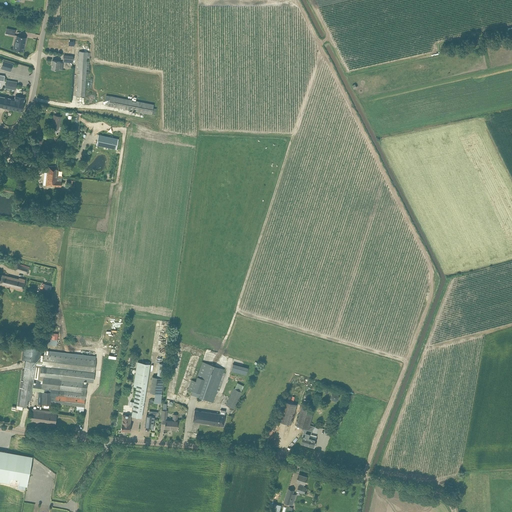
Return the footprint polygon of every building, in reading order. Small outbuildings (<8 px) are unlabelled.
[(26,37),(17,35),(15,41),(13,49),(23,51),(26,37)] [(79,51),(76,96),(85,97),(88,52),(79,51)] [(51,69),(58,69),(62,70),(63,62),(59,61),(52,60),(51,69)] [(12,68),(13,64),(3,61),(1,68),(7,70),(8,66),(12,68)] [(0,106),(17,110),(22,111),(24,98),(19,97),(19,100),(0,95),(0,106)] [(106,95),(105,101),(109,100),(108,105),(151,114),(152,113),(155,113),(156,108),(153,107),(153,104),(106,95)] [(61,116),(54,115),(51,128),(57,129),(61,116)] [(96,145),(116,149),(118,139),(98,135),(96,145)] [(48,165),(47,172),(46,185),(61,187),(62,178),(57,177),(58,167),(48,165)] [(15,270),(27,274),(29,268),(17,263),(15,270)] [(16,290),(22,292),(25,280),(19,278),(18,279),(1,274),(0,276),(0,284),(16,289),(16,290)] [(50,292),(52,285),(41,283),(39,290),(50,292)] [(22,386),(20,406),(26,407),(27,400),(31,400),(34,375),(37,375),(36,387),(40,389),(43,389),(42,405),(50,405),(51,401),(55,402),(55,403),(84,407),(87,381),(93,382),(96,360),(95,360),(96,356),(45,350),(44,354),(43,354),(42,361),(40,361),(41,348),(24,345),(21,360),(26,361),(23,381),(21,381),(20,386),(22,386)] [(129,406),(133,407),(132,416),(142,417),(150,364),(140,362),(134,402),(130,401),(129,406)] [(190,395),(213,403),(224,370),(202,362),(195,381),(191,380),(188,390),(192,391),(190,395)] [(233,363),(231,370),(246,375),(248,368),(233,363)] [(152,377),(149,392),(155,393),(161,394),(164,378),(152,377)] [(234,409),(242,392),(234,388),(226,405),(234,409)] [(332,394),(331,397),(332,400),(335,401),(338,400),(339,397),(338,394),(335,393),(332,394)] [(283,400),(279,415),(278,420),(291,424),(296,404),(283,400)] [(302,443),(306,444),(313,446),(315,439),(309,437),(310,434),(311,434),(312,429),(309,429),(315,409),(302,405),(296,425),(304,428),(302,436),(304,436),(302,443)] [(223,426),(225,415),(224,415),(225,410),(220,409),(219,414),(194,410),(193,421),(223,426)] [(29,410),(28,417),(28,422),(55,425),(56,413),(51,412),(51,411),(47,411),(47,412),(29,410)] [(173,414),(173,420),(166,420),(165,428),(176,429),(177,421),(177,415),(173,414)] [(122,423),(122,425),(121,430),(130,431),(130,424),(130,415),(123,415),(122,423)] [(147,415),(146,422),(145,427),(153,428),(154,416),(147,415)] [(32,456),(0,450),(0,480),(27,486),(32,456)] [(300,482),(297,490),(304,493),(306,487),(304,486),(305,483),(307,477),(299,474),(297,481),(300,482)] [(289,503),(292,504),(294,500),(291,499),(294,490),(288,488),(284,502),(289,503)] [(272,510),(280,511),(281,505),(274,503),(272,510)]
